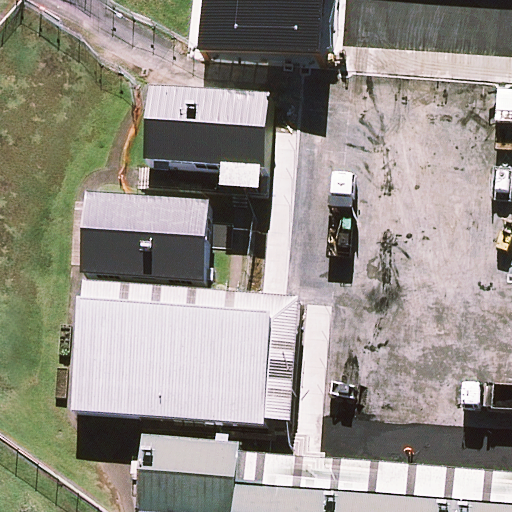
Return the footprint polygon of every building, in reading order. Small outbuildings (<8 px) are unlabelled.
[(293,0),(215,0),(212,45),(290,51),(293,0)] [(268,72),(153,63),(148,139),(263,148),(268,72)] [(326,171),(249,165),(242,256),(319,262),(326,171)] [(511,170),(477,169),(403,166),(401,218),(511,222),(511,170)] [(212,177),(90,168),(84,248),(206,257),(212,177)] [(511,240),(331,227),(325,297),(511,311),(511,240)] [(264,291),(77,277),(72,346),(259,360),(264,291)] [(510,377),(314,360),(308,435),(504,452),(510,377)] [(236,412),(143,405),(136,488),(229,495),(236,412)] [(511,511),(511,478),(245,459),(240,511),(511,511)]
